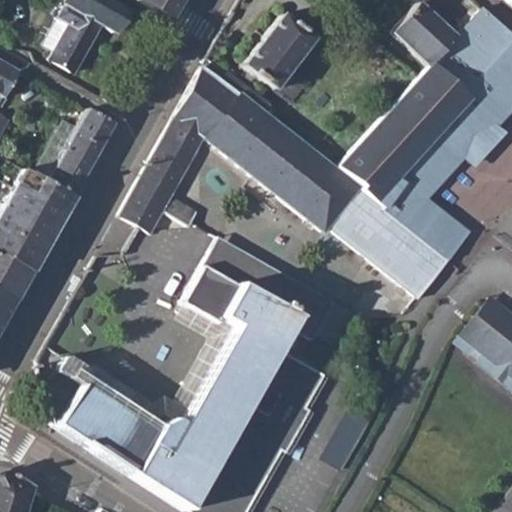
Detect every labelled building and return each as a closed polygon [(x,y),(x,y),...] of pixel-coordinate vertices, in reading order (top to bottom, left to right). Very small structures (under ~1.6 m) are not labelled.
[(45,58),(71,73),(98,25),(110,32),(124,9),(106,0),(60,0),(51,17),(53,18),(65,25),(49,51),(45,58)] [(178,0),(135,0),(148,7),(168,18),(178,0)] [(511,0),(500,0),(511,10),(511,0)] [(387,33),(424,67),(451,37),(414,3),(387,33)] [(168,18),(148,7),(144,14),(149,32),(158,37),(168,18)] [(417,76),(332,168),(359,189),(358,192),(374,205),(400,226),(428,249),(442,232),(411,207),(458,156),(466,163),(496,130),(491,125),(511,102),(511,39),(478,8),(451,37),(424,67),(417,76)] [(237,66),(269,89),(306,39),(275,15),(237,66)] [(53,18),(37,45),(49,51),(65,25),(53,18)] [(0,97),(15,71),(0,62),(0,97)] [(325,223),(416,295),(442,260),(428,249),(400,226),(374,205),(358,192),(359,189),(332,168),(261,112),(267,104),(223,72),(218,79),(199,67),(193,76),(134,179),(131,185),(114,215),(148,234),(159,212),(187,227),(195,212),(168,198),(201,137),(320,229),(325,223)] [(96,99),(116,111),(128,90),(121,85),(101,91),(96,99)] [(81,109),(73,125),(40,181),(68,197),(109,125),(81,109)] [(0,152),(4,146),(0,144),(0,135),(8,121),(0,116),(0,152)] [(29,175),(40,181),(73,125),(61,120),(29,175)] [(2,259),(25,273),(68,197),(40,181),(29,175),(20,170),(0,205),(0,261),(0,262),(2,259)] [(260,372),(285,327),(310,341),(330,305),(215,237),(178,303),(214,324),(217,319),(233,328),(177,426),(169,421),(155,428),(151,435),(75,386),(53,372),(40,391),(48,426),(181,511),(260,372)] [(0,296),(9,301),(25,273),(2,259),(0,262),(0,261),(0,296)] [(0,316),(9,301),(0,296),(0,316)] [(511,391),(511,380),(467,345),(497,307),(485,297),(449,342),(511,391)] [(511,318),(497,307),(467,345),(511,380),(511,318)] [(260,372),(181,511),(182,511),(242,511),(277,451),(282,453),(306,411),(302,409),(320,376),(281,354),(268,377),(260,372)] [(132,393),(88,366),(84,373),(75,386),(151,435),(155,428),(138,418),(132,393)] [(0,511),(17,511),(25,485),(3,471),(0,471),(0,511)] [(511,511),(511,486),(493,511),(511,511)]
